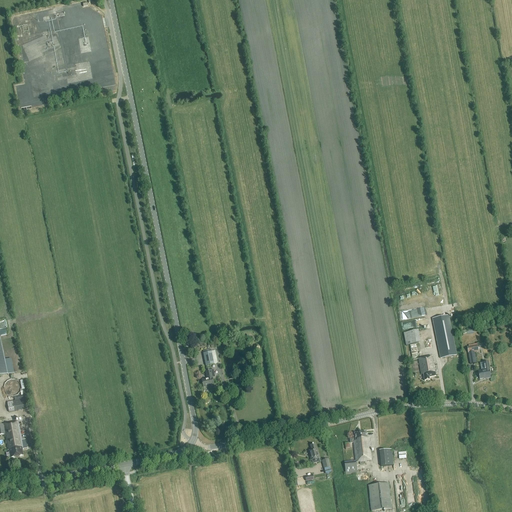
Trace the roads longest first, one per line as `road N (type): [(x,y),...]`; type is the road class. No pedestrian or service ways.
road 1 (tertiary): [(192,441),(110,0)]
road 2 (tertiary): [(192,441),(217,446),(433,403),(511,409)]
road 3 (tertiary): [(0,490),(124,464)]
